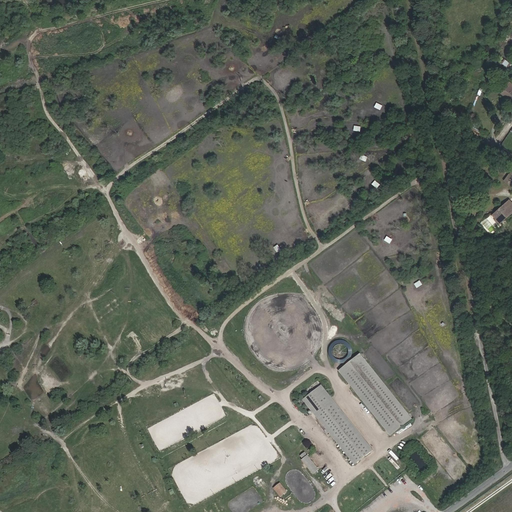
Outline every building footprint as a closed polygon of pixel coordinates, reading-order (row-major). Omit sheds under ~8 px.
[(511,63),(506,59),(503,63),(510,68),(511,64),(511,63)] [(491,87),(496,82),(488,76),(484,81),(491,87)] [(511,100),(511,83),(508,82),(502,96),(511,100)] [(502,216),(507,212),(511,208),(511,207),(511,203),(509,201),(493,215),(501,223),(505,220),(502,216)] [(490,232),(494,228),(487,220),(483,224),(490,232)] [(333,362),(346,362),(346,343),(333,343),(333,362)] [(361,355),(340,372),(391,437),(413,420),(361,355)] [(322,386),(303,401),(354,465),(374,450),(322,386)] [(314,474),(321,469),(306,452),(299,457),(314,474)] [(388,458),(397,468),(400,465),(391,455),(388,458)] [(169,469),(187,507),(189,468),(184,467),(184,474),(181,467),(173,467),(169,469)] [(306,467),(303,470),(314,481),(317,479),(306,467)] [(274,488),(281,497),(288,492),(281,482),(274,488)]
